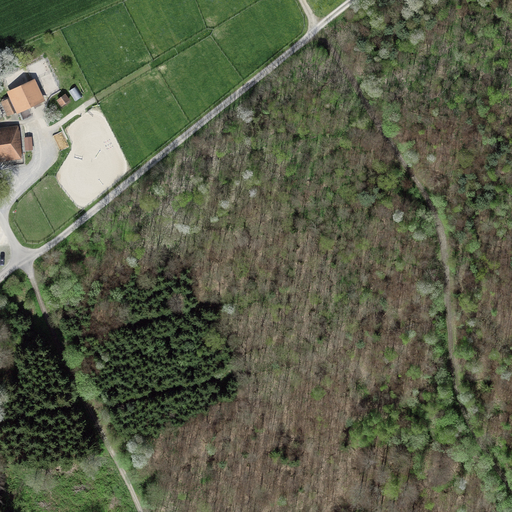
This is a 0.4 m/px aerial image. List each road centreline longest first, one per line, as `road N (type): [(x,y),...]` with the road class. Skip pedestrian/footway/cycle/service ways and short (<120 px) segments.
road 1 (track): [(304,0),(439,218),(469,423),(511,483)]
road 2 (track): [(24,261),(357,0)]
road 3 (track): [(24,261),(75,386),(142,511)]
